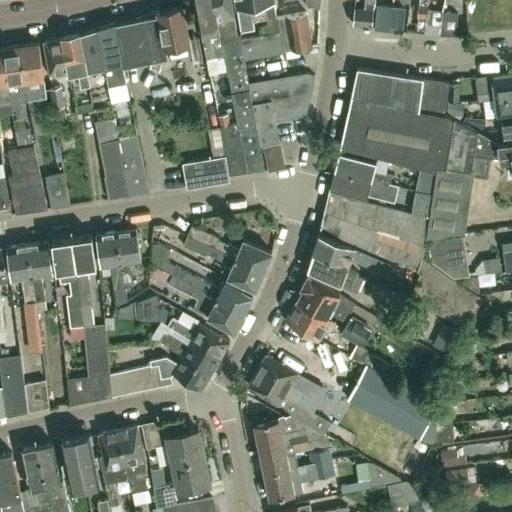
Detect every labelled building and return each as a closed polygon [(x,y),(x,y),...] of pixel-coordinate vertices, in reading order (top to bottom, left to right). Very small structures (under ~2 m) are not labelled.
[(213,0),(194,0),(200,27),(206,59),(208,71),(227,67),(225,54),(223,55),(213,0)] [(235,17),(231,0),(213,0),(223,55),(225,54),(227,67),(238,122),(237,122),(246,170),(247,171),(264,168),(263,159),(260,146),(252,102),(248,83),(244,57),(240,35),(239,29),(237,29),(235,17)] [(250,5),(255,4),(254,0),(235,0),(240,31),(254,29),(250,5)] [(279,31),(277,17),(273,0),(254,0),(255,4),(263,3),(267,30),(268,33),(269,33),(279,31)] [(305,0),(306,6),(313,5),(313,8),(319,7),(320,0),(305,0)] [(354,7),(352,24),(371,26),(372,26),(373,12),(375,4),(375,0),(363,0),(364,9),(354,7)] [(418,0),(419,5),(417,17),(418,17),(425,18),(426,9),(427,0),(418,0)] [(188,38),(181,5),(158,10),(158,14),(156,14),(114,22),(123,65),(168,56),(166,47),(188,43),(192,59),(202,57),(198,36),(188,38)] [(400,30),(401,7),(378,6),(376,28),(400,30)] [(443,10),(426,9),(425,18),(424,31),(424,33),(457,35),(458,13),(443,12),(443,10)] [(312,45),(312,44),(307,12),(287,15),(292,48),(312,45)] [(287,15),(277,17),(279,31),(283,50),(292,48),(287,15)] [(123,65),(114,22),(96,28),(103,67),(104,66),(108,86),(126,82),(123,65)] [(103,67),(96,28),(79,33),(87,70),(103,67)] [(267,30),(259,32),(263,54),(273,52),(269,33),(268,33),(267,30)] [(279,31),(269,33),(273,52),(283,50),(279,31)] [(259,32),(249,34),(253,56),(263,54),(259,32)] [(68,74),(78,72),(80,88),(91,87),(87,70),(79,33),(61,37),(68,74)] [(249,34),(240,35),(244,58),(253,56),(249,34)] [(61,37),(43,40),(50,77),(68,74),(61,37)] [(27,98),(28,99),(47,96),(39,41),(19,44),(27,98)] [(27,98),(19,44),(2,46),(7,82),(12,107),(21,106),(20,100),(28,99),(27,98)] [(7,82),(2,46),(0,46),(0,115),(13,113),(12,108),(12,107),(7,82)] [(389,158),(421,167),(437,171),(437,166),(470,172),(477,131),(451,116),(444,115),(449,81),(357,66),(340,145),(378,155),(389,158)] [(308,72),(298,74),(302,94),(311,92),(315,74),(308,72)] [(298,74),(288,76),(292,95),(302,94),(298,74)] [(478,93),(478,100),(511,95),(511,74),(492,77),(494,91),(491,91),(478,93)] [(288,76),(278,77),(282,97),(292,95),(288,76)] [(278,77),(268,79),(272,99),(282,97),(278,77)] [(268,79),(259,81),(262,100),(271,99),(272,99),(268,79)] [(259,81),(248,83),(252,102),(262,100),(259,81)] [(460,82),(450,81),(449,97),(459,98),(460,82)] [(61,86),(49,87),(48,88),(56,126),(67,124),(64,106),(61,86)] [(302,94),(292,95),(296,115),(306,114),(311,92),(302,94)] [(292,95),(282,97),(285,117),(296,115),(292,95)] [(498,119),(502,118),(511,116),(511,95),(478,100),(479,101),(495,100),(498,119)] [(272,99),(271,99),(275,119),(285,117),(282,97),(272,99)] [(275,119),(271,99),(262,100),(252,102),(260,146),(264,145),(280,142),(275,119)] [(463,115),(464,103),(448,101),(446,114),(463,115)] [(92,102),(75,105),(76,113),(93,110),(92,102)] [(511,137),(511,116),(502,118),(504,139),(511,137)] [(99,136),(117,132),(114,117),(113,117),(96,120),(99,136)] [(483,118),(464,117),(463,119),(480,129),(483,118)] [(225,151),(229,173),(246,170),(237,122),(220,125),(225,151)] [(32,209),(47,207),(33,144),(32,143),(30,135),(28,126),(16,128),(19,144),(32,209)] [(428,221),(425,239),(464,233),(473,176),(487,178),(491,158),(499,160),(500,164),(511,162),(511,141),(497,143),(477,131),(470,172),(437,166),(437,171),(436,173),(433,193),(429,217),(428,221)] [(117,132),(99,136),(101,151),(120,148),(118,139),(119,139),(117,132)] [(124,172),(125,172),(134,170),(143,168),(137,135),(119,139),(118,139),(120,148),(123,163),(124,172)] [(280,142),(264,145),(269,168),(284,165),(280,142)] [(13,171),(8,172),(15,211),(32,209),(19,144),(8,146),(13,171)] [(104,167),(123,163),(120,148),(101,151),(104,167)] [(339,149),(335,167),(390,182),(392,174),(385,172),(374,169),(377,159),(339,149)] [(182,162),(186,187),(230,180),(226,155),(182,162)] [(126,179),(125,172),(124,172),(123,163),(104,167),(106,176),(105,176),(106,182),(116,181),(126,179)] [(335,167),(330,187),(367,196),(367,195),(394,202),(398,185),(390,182),(335,167)] [(146,180),(143,168),(134,170),(139,192),(148,190),(146,180)] [(431,193),(432,193),(433,193),(436,173),(419,169),(415,189),(419,190),(431,193)] [(63,170),(45,174),(52,206),(52,207),(70,204),(70,203),(63,170)] [(119,196),(129,194),(139,192),(134,170),(125,172),(126,179),(116,181),(119,196)] [(0,209),(11,207),(5,175),(0,175),(0,209)] [(116,181),(106,182),(109,198),(119,196),(116,181)] [(427,211),(431,193),(419,190),(415,208),(427,211)] [(478,292),(457,278),(430,260),(423,255),(425,239),(428,221),(429,217),(366,201),(328,192),(319,229),(416,269),(416,270),(419,274),(408,299),(435,313),(467,328),(483,298),(478,292)] [(186,233),(236,256),(263,268),(272,250),(244,237),(241,245),(218,235),(219,233),(191,221),(186,233)] [(141,257),(137,228),(136,227),(116,230),(121,264),(124,285),(133,284),(129,258),(141,257)] [(121,264),(116,230),(96,233),(100,263),(109,261),(112,285),(114,284),(115,292),(116,292),(117,302),(126,299),(124,285),(121,264)] [(92,233),(72,236),(76,266),(80,290),(83,325),(86,352),(89,375),(99,374),(110,373),(111,373),(107,342),(105,323),(92,324),(91,316),(92,315),(84,265),(96,263),(92,233)] [(227,275),(255,287),(263,268),(236,256),(186,233),(182,243),(205,254),(208,253),(232,264),(227,275)] [(389,263),(318,233),(313,252),(347,267),(351,259),(384,274),(389,263)] [(428,240),(430,260),(457,278),(469,275),(463,235),(428,240)] [(69,294),(66,294),(70,326),(83,325),(80,290),(76,266),(72,236),(51,239),(56,269),(58,269),(60,280),(67,279),(69,294)] [(511,239),(500,241),(504,271),(511,270),(511,239)] [(52,270),(48,240),(27,242),(35,291),(37,308),(45,307),(40,271),(52,270)] [(152,241),(151,262),(172,273),(243,311),(253,293),(226,279),(223,285),(177,263),(166,257),(171,247),(159,241),(152,241)] [(35,291),(27,242),(7,245),(11,276),(20,274),(31,350),(41,349),(37,308),(35,291)] [(341,284),(340,285),(357,292),(363,277),(357,274),(358,272),(347,267),(313,252),(307,268),(341,284)] [(192,307),(234,329),(243,311),(172,273),(168,282),(197,298),(192,307)] [(303,287),(297,298),(327,315),(329,311),(343,319),(348,311),(350,311),(355,303),(340,293),(340,292),(308,274),(301,286),(303,287)] [(136,316),(153,318),(155,294),(135,301),(136,316)] [(297,298),(285,319),(319,338),(331,319),(326,317),(327,315),(297,298)] [(134,315),(133,301),(127,304),(119,307),(118,314),(134,315)] [(475,314),(464,336),(483,335),(483,336),(486,335),(487,313),(475,314)] [(341,334),(356,342),(362,345),(370,330),(349,318),(341,334)] [(189,338),(220,356),(229,339),(199,321),(198,323),(196,322),(192,329),(176,320),(171,328),(189,338)] [(460,328),(447,322),(436,344),(449,351),(460,328)] [(180,354),(180,353),(211,371),(220,356),(189,338),(185,344),(163,330),(157,339),(173,350),(180,354)] [(455,359),(467,357),(485,355),(483,336),(483,335),(464,336),(463,336),(454,359),(455,359)] [(349,355),(365,364),(388,376),(395,364),(372,351),(371,352),(366,350),(367,348),(362,345),(356,342),(349,355)] [(409,388),(433,401),(454,359),(433,350),(432,352),(430,351),(428,354),(409,388)] [(171,373),(172,370),(201,387),(211,371),(180,353),(180,354),(177,359),(167,353),(150,357),(151,364),(159,362),(162,377),(163,384),(173,382),(171,373)] [(303,421),(324,433),(331,421),(293,399),(293,400),(283,394),(296,371),(266,353),(248,385),(279,402),(279,403),(286,409),(286,410),(290,414),(303,421)] [(469,371),(467,357),(455,359),(450,373),(449,374),(463,372),(469,371)] [(151,364),(146,365),(151,386),(163,384),(162,377),(159,362),(151,364)] [(429,449),(429,445),(434,422),(438,404),(433,401),(409,388),(388,376),(365,364),(346,398),(419,438),(411,461),(424,467),(424,466),(429,449)] [(146,365),(134,367),(139,389),(151,386),(146,365)] [(134,367),(122,370),(127,392),(139,389),(134,367)] [(122,370),(111,373),(113,394),(127,392),(122,370)] [(113,394),(111,373),(110,373),(99,374),(102,397),(113,394)] [(102,397),(99,374),(89,375),(91,399),(102,397)] [(89,375),(78,376),(81,402),(91,399),(89,375)] [(70,404),(81,402),(78,376),(67,377),(70,404)] [(24,382),(25,388),(28,409),(49,405),(45,378),(24,382)] [(8,414),(28,409),(25,388),(5,392),(8,414)] [(452,420),(451,403),(438,404),(434,422),(452,420)] [(283,443),(327,435),(324,433),(303,421),(290,414),(286,410),(278,418),(255,423),(260,448),(283,443)] [(165,444),(163,436),(160,421),(159,418),(142,422),(147,448),(165,444)] [(454,442),(452,420),(434,422),(429,445),(432,445),(432,443),(454,442)] [(145,475),(147,474),(137,423),(117,427),(128,478),(131,492),(148,488),(145,475)] [(128,478),(117,427),(98,431),(105,468),(108,482),(114,481),(128,478)] [(172,462),(204,456),(198,428),(184,431),(166,435),(168,444),(172,462)] [(89,434),(76,436),(86,484),(99,481),(95,462),(99,461),(97,451),(93,452),(89,434)] [(265,473),(289,468),(332,459),(330,448),(308,452),(310,462),(298,464),(295,452),(329,445),(327,435),(283,443),(260,448),(265,473)] [(76,436),(62,439),(66,458),(61,459),(64,470),(68,469),(72,487),(86,484),(76,436)] [(69,511),(63,480),(61,481),(53,441),(37,445),(51,511),(69,511)] [(30,487),(20,489),(25,511),(51,511),(37,445),(21,448),(30,487)] [(441,450),(441,454),(443,467),(467,464),(465,447),(441,450)] [(25,511),(20,489),(11,450),(0,452),(0,502),(2,511),(25,511)] [(204,456),(172,462),(178,490),(210,483),(204,456)] [(289,468),(265,473),(270,497),(293,492),(294,493),(303,491),(300,481),(335,474),(332,459),(289,468)] [(374,485),(390,481),(401,479),(404,479),(373,461),(371,462),(374,485)] [(476,484),(474,467),(445,471),(447,487),(476,484)] [(394,506),(419,500),(416,485),(404,479),(401,479),(390,481),(394,499),(392,499),(394,506)] [(110,505),(119,503),(114,481),(108,482),(105,483),(110,505)] [(155,505),(161,504),(171,502),(172,502),(176,501),(172,482),(152,485),(155,505)] [(215,506),(213,497),(193,500),(195,510),(215,506)] [(110,511),(107,498),(98,500),(100,511),(110,511)] [(184,511),(195,511),(195,510),(193,500),(183,502),(184,511)] [(173,511),(184,511),(183,502),(177,504),(176,501),(172,502),(173,511)] [(173,511),(172,502),(171,502),(161,504),(163,511),(173,511)]
